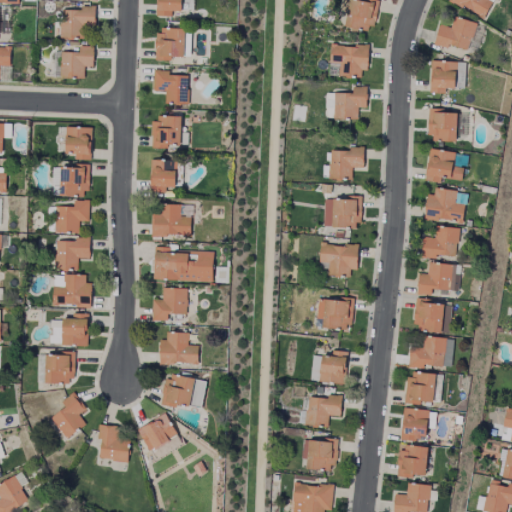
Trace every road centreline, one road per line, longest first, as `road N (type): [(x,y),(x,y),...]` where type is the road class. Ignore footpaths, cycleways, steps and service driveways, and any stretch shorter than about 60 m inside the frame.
road 1 (residential): [(415,0),(401,67),(395,222),(363,511)]
road 2 (residential): [(121,380),(128,0)]
road 3 (track): [(460,511),(511,168)]
road 4 (residential): [(123,105),(0,100)]
